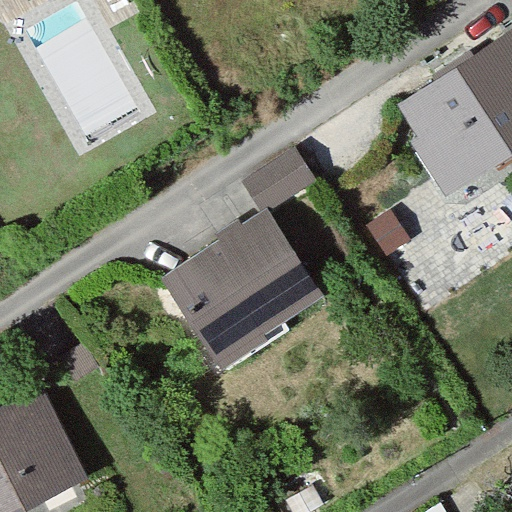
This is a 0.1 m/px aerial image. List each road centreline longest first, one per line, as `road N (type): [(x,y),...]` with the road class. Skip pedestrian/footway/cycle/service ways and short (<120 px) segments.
road 1 (residential): [(0,313),(476,0)]
road 2 (residential): [(391,511),(511,434)]
